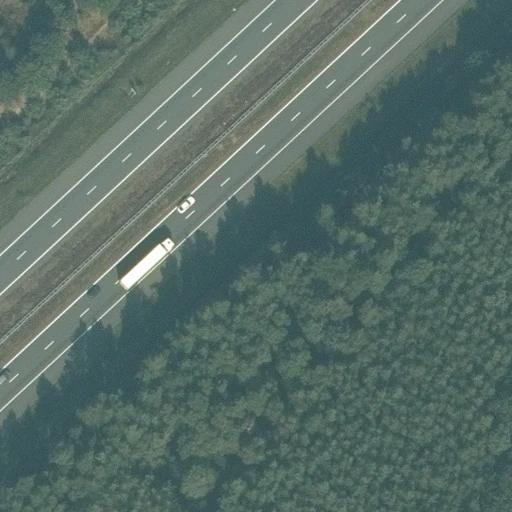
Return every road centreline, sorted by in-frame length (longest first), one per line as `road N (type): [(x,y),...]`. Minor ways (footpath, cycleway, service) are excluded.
road 1 (motorway): [(0,396),(427,0)]
road 2 (motorway): [(296,0),(0,275)]
